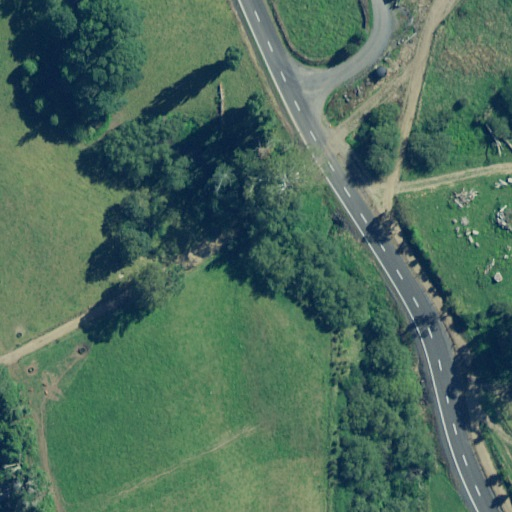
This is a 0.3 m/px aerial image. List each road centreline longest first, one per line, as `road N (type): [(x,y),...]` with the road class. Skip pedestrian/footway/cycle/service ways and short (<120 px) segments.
road 1 (unclassified): [(250,0),(321,150),(432,334),(455,431),(488,511)]
road 2 (track): [(446,0),(430,27),(389,189),(362,211)]
road 3 (track): [(421,61),(321,150)]
road 4 (track): [(389,189),(511,168)]
